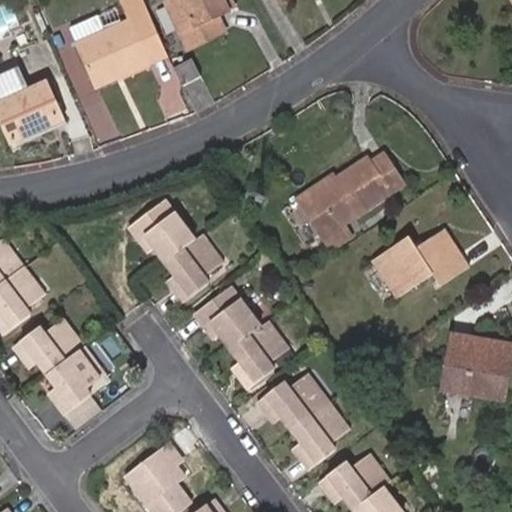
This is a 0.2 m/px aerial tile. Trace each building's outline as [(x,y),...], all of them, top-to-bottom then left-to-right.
[(149,57),(166,50),(143,0),(126,0),(123,1),(133,22),(79,46),(94,82),(120,70),(123,76),(152,63),(149,57)] [(226,33),(218,17),(229,12),(223,0),(169,0),(166,2),(190,51),(226,33)] [(234,9),(229,0),(223,0),(229,12),(234,9)] [(152,63),(169,56),(166,50),(149,57),(152,63)] [(202,77),(192,60),(175,69),(184,86),(202,77)] [(67,122),(49,83),(30,91),(20,67),(0,76),(0,122),(11,147),(67,122)] [(97,88),(123,76),(120,70),(94,82),(97,88)] [(344,226),(404,185),(384,156),(370,165),(367,160),(336,181),(339,186),(304,210),(331,251),(351,237),(344,226)] [(304,210),(339,186),(336,181),(333,176),(297,200),(304,210)] [(154,249),(165,263),(195,241),(165,201),(129,227),(139,241),(145,236),(154,249)] [(395,300),(434,275),(441,287),(471,269),(446,230),(417,249),(410,238),(372,262),(395,300)] [(197,240),(217,268),(224,264),(203,235),(197,240)] [(139,241),(148,253),(154,249),(145,236),(139,241)] [(3,239),(0,241),(0,247),(18,272),(25,267),(3,239)] [(208,285),(203,279),(217,268),(197,240),(195,241),(165,263),(174,277),(180,285),(173,290),(182,304),(208,285)] [(0,247),(0,285),(18,272),(0,247)] [(18,272),(39,300),(45,295),(25,267),(18,272)] [(30,316),(25,310),(39,300),(18,272),(0,285),(0,312),(3,317),(0,319),(0,329),(4,336),(30,316)] [(167,283),(173,290),(180,285),(174,277),(167,283)] [(220,335),(231,349),(261,327),(231,287),(195,314),(205,328),(211,323),(220,335)] [(63,320),(57,324),(78,352),(85,347),(63,320)] [(263,326),(284,354),(290,349),(269,321),(263,326)] [(205,328),(214,339),(220,335),(211,323),(205,328)] [(57,324),(44,335),(39,328),(13,348),(23,361),(31,355),(37,363),(47,376),(78,352),(57,324)] [(275,371),(270,364),(284,354),(263,326),(261,327),(231,349),(241,363),(247,371),(239,377),(249,390),(275,371)] [(112,330),(88,345),(108,374),(131,359),(112,330)] [(503,400),(511,346),(453,336),(444,390),(503,400)] [(78,352),(100,380),(106,375),(85,347),(78,352)] [(91,396),(86,390),(100,380),(78,352),(47,376),(57,389),(63,397),(55,403),(65,416),(91,396)] [(31,355),(23,361),(29,369),(37,363),(31,355)] [(233,369),(239,377),(247,371),(241,363),(233,369)] [(308,374),(302,380),(323,407),(329,403),(308,374)] [(302,380),(288,390),(284,383),(258,403),(267,416),(276,410),(282,418),(292,431),(323,407),(302,380)] [(49,395),(55,403),(63,397),(57,389),(49,395)] [(323,407),(345,435),(351,430),(329,403),(323,407)] [(336,452),(331,445),(345,435),(323,407),(292,431),(302,445),(308,452),(300,458),(310,471),(336,452)] [(276,410),(267,416),(274,424),(282,418),(276,410)] [(182,511),(192,505),(177,485),(185,478),(172,462),(169,457),(175,452),(169,444),(131,473),(153,502),(147,506),(151,511),(182,511)] [(294,450),(300,458),(308,452),(302,445),(294,450)] [(179,457),(175,452),(169,457),(172,462),(179,457)] [(371,454),(364,459),(385,487),(392,483),(371,454)] [(364,459),(351,470),(346,463),(320,482),(330,495),(338,489),(344,497),(353,511),(383,489),(385,487),(364,459)] [(153,502),(131,473),(125,477),(147,506),(153,502)] [(338,489),(330,495),(336,503),(344,497),(338,489)] [(400,511),(383,489),(353,511),(354,511),(400,511)] [(198,511),(221,511),(213,501),(198,511)]
